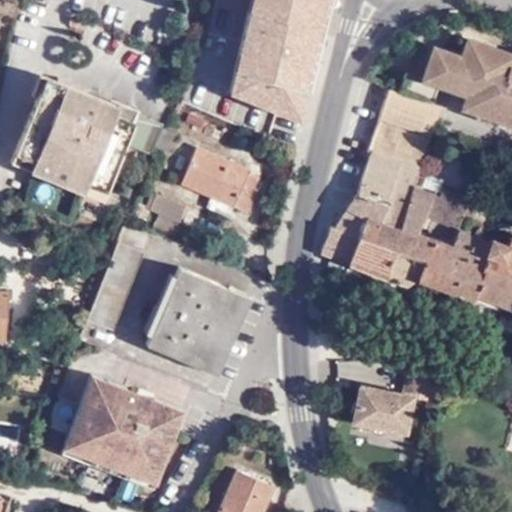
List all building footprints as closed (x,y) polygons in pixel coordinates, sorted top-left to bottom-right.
[(251,0),(231,79),(227,91),(297,121),(302,101),(313,59),(327,5),(328,0),(251,0)] [(451,83),(450,89),(465,94),(461,107),(475,111),(477,109),(511,120),(511,68),(508,67),(506,71),(493,67),(498,52),(466,41),(459,59),(432,50),(424,73),(451,83)] [(511,57),(498,52),(493,67),(506,71),(508,67),(511,57)] [(37,146),(62,80),(45,73),(10,159),(32,167),(37,146)] [(399,93),(432,104),(439,85),(421,79),(406,73),(399,93)] [(421,79),(439,85),(450,89),(451,83),(424,73),(421,79)] [(147,151),(160,119),(135,109),(135,106),(85,86),(83,88),(62,80),(37,146),(32,167),(35,168),(39,160),(105,186),(124,141),(147,151)] [(413,186),(434,124),(440,107),(432,104),(399,93),(387,88),(367,148),(370,150),(360,173),(357,192),(335,226),(332,224),(320,251),(404,284),(417,277),(473,298),(475,293),(511,305),(511,244),(506,242),(490,236),(489,240),(457,228),(467,198),(440,188),(437,196),(413,186)] [(511,131),(511,120),(477,109),(475,111),(473,118),(511,131)] [(164,121),(160,119),(147,151),(149,152),(155,141),(162,125),(164,121)] [(157,142),(164,126),(162,125),(155,141),(157,142)] [(175,130),(164,126),(157,142),(168,147),(175,130)] [(242,180),(247,169),(248,166),(196,144),(180,179),(211,192),(230,200),(247,206),(256,185),(253,184),(242,180)] [(39,160),(35,168),(102,195),(105,186),(39,160)] [(257,173),(247,169),(242,180),(253,184),(257,173)] [(182,202),(154,190),(148,205),(175,216),(182,202)] [(230,200),(211,192),(205,205),(225,213),(230,200)] [(138,246),(118,238),(108,265),(102,282),(87,319),(110,328),(138,246)] [(240,288),(175,264),(147,342),(211,365),(240,288)] [(9,289),(0,288),(0,336),(6,336),(9,289)] [(511,305),(475,293),(473,298),(511,311),(511,305)] [(352,296),(320,297),(320,333),(350,333),(352,296)] [(430,407),(437,373),(404,363),(398,392),(347,382),(338,427),(400,439),(408,403),(430,407)] [(86,384),(176,423),(182,406),(153,396),(151,401),(123,391),(125,385),(90,372),(86,384)] [(157,472),(176,423),(86,384),(80,401),(58,393),(47,424),(68,432),(66,438),(93,448),(88,460),(105,466),(110,454),(157,472)] [(151,401),(153,396),(125,385),(123,391),(151,401)] [(93,448),(66,438),(62,450),(88,460),(93,448)] [(152,485),(157,472),(110,454),(105,466),(152,485)] [(259,511),(273,481),(236,465),(215,511),(259,511)]
